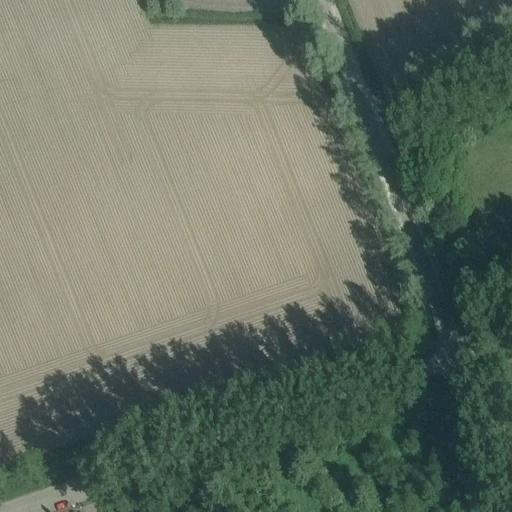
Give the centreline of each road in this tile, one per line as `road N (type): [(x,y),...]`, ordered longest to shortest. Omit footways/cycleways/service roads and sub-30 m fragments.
road 1 (unclassified): [(0,511),(458,358)]
road 2 (unclassified): [(458,358),(325,0)]
road 3 (unclassified): [(511,511),(458,358)]
